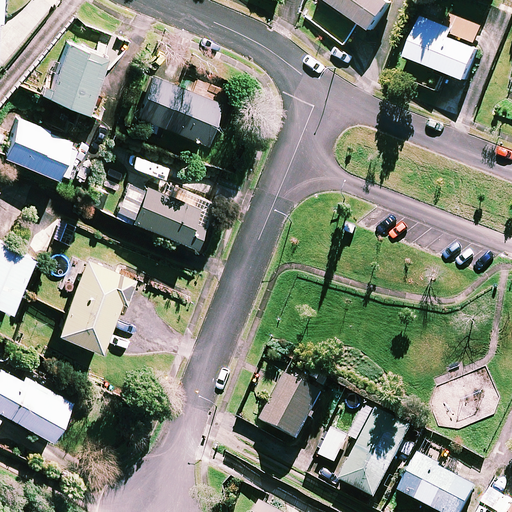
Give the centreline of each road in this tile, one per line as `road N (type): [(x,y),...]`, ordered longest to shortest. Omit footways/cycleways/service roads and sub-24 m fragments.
road 1 (residential): [(155,511),(291,160)]
road 2 (residential): [(511,246),(291,160)]
road 3 (residential): [(319,90),(511,167)]
road 4 (residential): [(319,90),(257,43),(164,0)]
